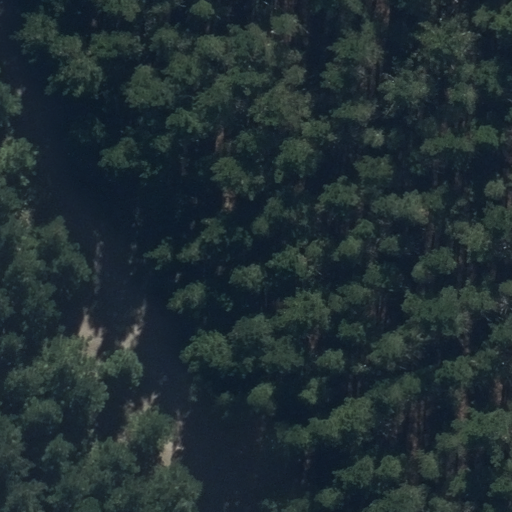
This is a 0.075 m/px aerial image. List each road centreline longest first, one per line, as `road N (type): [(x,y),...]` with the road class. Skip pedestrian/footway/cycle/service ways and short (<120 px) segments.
road 1 (track): [(83,259),(181,511)]
road 2 (track): [(0,43),(83,259)]
